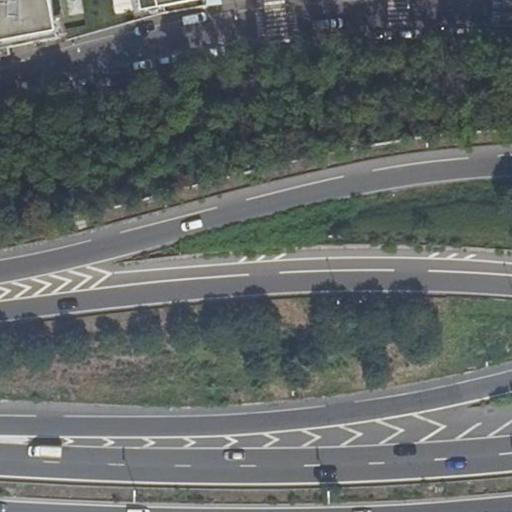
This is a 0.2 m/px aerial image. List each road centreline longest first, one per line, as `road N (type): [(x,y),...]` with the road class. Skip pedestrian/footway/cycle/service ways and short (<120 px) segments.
road 1 (motorway): [(511,167),(341,187),(0,273)]
road 2 (residential): [(511,12),(283,26),(110,52),(0,84)]
road 3 (motorway): [(511,382),(380,412),(203,429),(0,423)]
road 4 (motorway): [(511,290),(387,282),(209,288),(0,315)]
road 5 (motorway): [(511,453),(395,464),(108,466),(0,458)]
